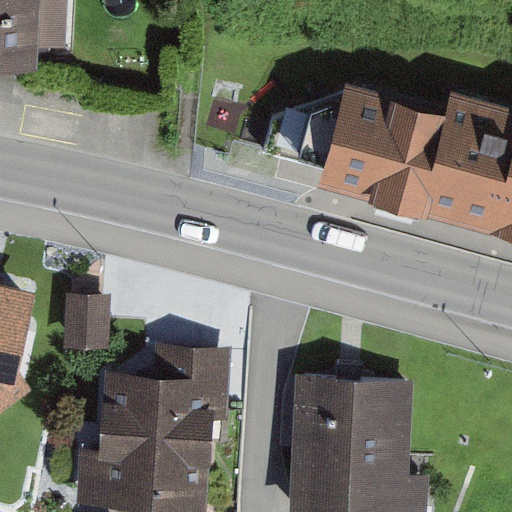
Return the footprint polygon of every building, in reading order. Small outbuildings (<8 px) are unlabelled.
[(0,0),(0,62),(41,63),(41,47),(61,47),(61,0),(0,0)] [(326,191),(511,240),(511,104),(361,64),(326,191)] [(340,111),(315,107),(306,158),(332,162),(340,111)] [(0,390),(23,395),(45,292),(0,282),(0,390)] [(78,290),(76,344),(113,345),(115,291),(78,290)] [(159,369),(115,369),(115,450),(87,450),(88,501),(217,501),(217,415),(230,415),(230,336),(159,336),(159,369)] [(419,377),(306,374),(303,511),(432,511),(433,477),(417,477),(419,377)]
